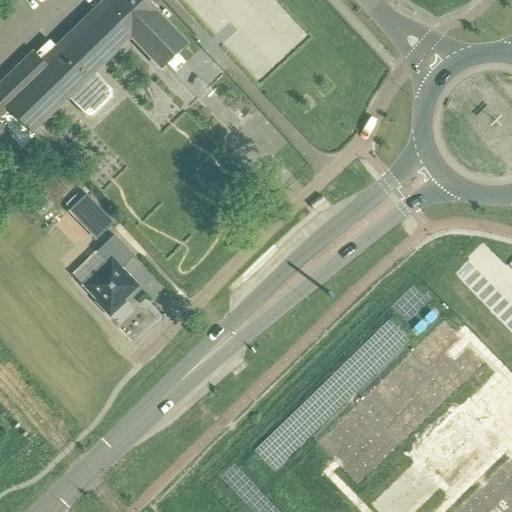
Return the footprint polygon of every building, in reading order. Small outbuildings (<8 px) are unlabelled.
[(106,0),(42,62),(33,53),(0,85),(0,144),(9,136),(21,148),(33,137),(31,134),(69,98),(85,116),(93,117),(113,98),(112,91),(95,73),(132,37),(163,69),(188,45),(156,13),(158,12),(146,0),(106,0)] [(59,210),(74,197),(60,180),(44,194),(59,210)] [(127,304),(126,302),(140,289),(122,270),(135,258),(115,237),(97,253),(108,264),(83,287),(97,302),(96,304),(111,319),(127,304)] [(431,312),(424,319),(430,325),(437,318),(431,312)] [(437,320),(310,444),(352,487),(479,363),(437,320)] [(420,322),(413,329),(420,335),(427,329),(420,322)] [(511,511),(511,459),(507,454),(446,511),(511,511)]
